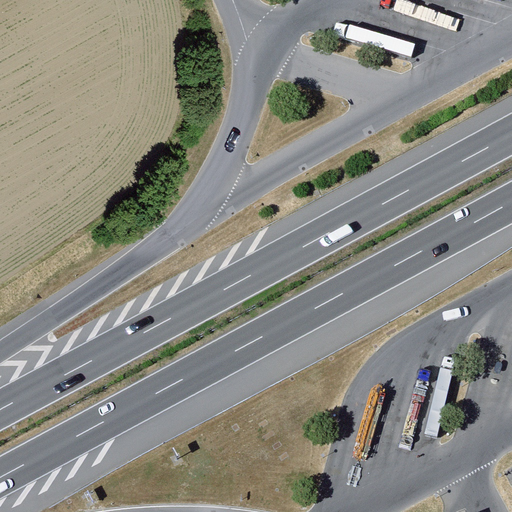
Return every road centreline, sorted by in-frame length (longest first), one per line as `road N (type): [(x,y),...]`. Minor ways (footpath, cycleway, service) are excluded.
road 1 (motorway): [(0,478),(511,202)]
road 2 (motorway): [(511,134),(0,409)]
road 3 (motorway): [(175,235),(0,352)]
